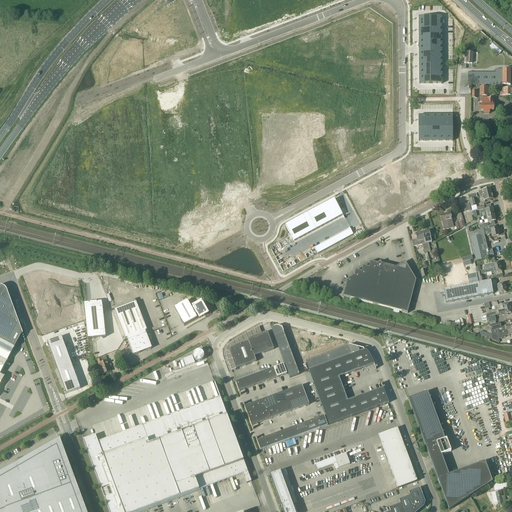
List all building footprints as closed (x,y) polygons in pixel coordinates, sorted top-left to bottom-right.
[(494,42),(492,44),(501,52),(503,50),(494,42)] [(465,52),(464,63),(472,63),(473,52),(465,52)] [(496,73),(468,73),(468,85),(510,85),(510,69),(503,69),(496,69),(496,73)] [(489,114),(489,111),(493,111),(493,106),(492,106),(492,99),(489,99),(487,99),(487,96),(488,96),(488,87),(480,87),(480,96),(480,97),(481,97),(481,99),(478,99),(478,102),(480,102),(480,104),(482,104),(482,106),(480,106),(480,111),(484,111),(484,114),(489,114)] [(405,154),(402,155),(411,174),(418,171),(424,184),(422,185),(426,194),(434,190),(440,188),(442,192),(450,188),(448,183),(445,184),(441,175),(433,179),(427,165),(437,161),(433,152),(425,155),(419,142),(402,149),(405,154)] [(480,197),(492,194),(491,188),(478,191),(480,197)] [(492,194),(480,197),(481,203),(485,202),(485,201),(493,199),(492,194)] [(334,199),(286,226),(294,241),(343,215),(334,199)] [(486,213),(482,213),(483,216),(494,214),(493,208),(485,210),(486,213)] [(450,213),(441,215),(443,226),(453,224),(452,219),(450,213)] [(494,214),(483,216),(484,220),(487,220),(488,222),(496,221),(494,214)] [(461,227),(465,227),(463,221),(459,222),(455,223),(457,229),(461,228),(461,227)] [(491,227),(484,228),(486,235),(489,234),(492,233),(493,237),(499,235),(497,228),(491,229),(491,227)] [(350,229),(332,239),(335,244),(353,234),(350,229)] [(471,237),(476,261),(486,258),(483,245),(486,245),(485,241),(483,242),(481,235),(485,235),(483,229),(470,232),(471,237)] [(425,245),(429,245),(428,243),(432,242),(429,231),(422,232),(425,245)] [(424,249),(429,248),(429,245),(425,245),(422,232),(415,234),(417,239),(412,240),(413,246),(422,244),(424,249)] [(487,257),(494,256),(492,249),(486,251),(487,257)] [(472,256),(462,258),(464,266),(472,264),(471,260),(473,259),(472,256)] [(457,276),(463,274),(461,261),(461,259),(458,260),(459,266),(453,267),(454,271),(456,271),(457,276)] [(345,291),(343,296),(408,313),(408,311),(416,280),(406,264),(405,262),(394,268),(393,266),(391,264),(387,263),(386,264),(385,264),(383,265),(380,261),(377,263),(371,262),(369,267),(363,266),(362,272),(356,270),(355,275),(348,279),(345,291)] [(488,265),(484,266),(484,267),(485,270),(501,266),(500,262),(488,265)] [(481,271),(477,272),(477,273),(480,283),(485,282),(484,277),(482,277),(482,275),(492,272),(492,273),(502,271),(501,266),(485,270),(481,271)] [(32,272),(23,276),(25,281),(34,278),(32,272)] [(470,285),(479,283),(476,273),(467,275),(469,284),(470,285)] [(34,278),(25,281),(27,286),(36,283),(34,278)] [(78,280),(68,278),(69,287),(79,286),(78,280)] [(491,280),(477,283),(480,296),(493,294),(491,280)] [(36,283),(27,286),(28,291),(38,287),(36,283)] [(477,283),(464,286),(467,299),(480,296),(477,283)] [(505,283),(497,285),(498,287),(495,287),(496,292),(499,292),(499,294),(507,292),(505,283)] [(0,373),(21,333),(6,291),(6,290),(5,289),(4,288),(3,288),(3,287),(2,287),(1,287),(0,287),(0,286),(0,373)] [(464,286),(450,289),(453,302),(467,299),(464,286)] [(38,287),(28,291),(30,295),(40,292),(38,287)] [(450,289),(443,291),(446,304),(453,302),(450,289)] [(40,292),(30,295),(32,300),(41,297),(40,292)] [(41,297),(32,300),(34,305),(43,301),(41,297)] [(187,300),(174,308),(184,325),(197,318),(196,315),(197,314),(199,318),(208,313),(208,312),(202,301),(193,306),(193,307),(192,308),(187,300)] [(43,301),(34,305),(35,310),(45,306),(43,301)] [(89,303),(84,304),(88,339),(106,337),(102,302),(97,302),(89,303)] [(136,302),(115,310),(117,316),(121,327),(125,339),(127,338),(128,341),(133,355),(140,353),(140,352),(140,351),(144,350),(145,350),(146,351),(152,348),(147,334),(147,333),(146,333),(145,331),(147,330),(138,308),(136,302)] [(495,309),(491,310),(492,313),(495,312),(511,309),(510,304),(503,306),(502,304),(494,306),(495,309)] [(47,312),(38,316),(39,321),(49,317),(47,312)] [(82,316),(72,317),(73,325),(82,321),(82,316)] [(49,317),(39,321),(41,325),(51,322),(49,317)] [(51,322),(41,325),(43,330),(52,327),(51,322)] [(495,322),(489,323),(490,326),(491,326),(492,332),(493,332),(494,334),(498,333),(499,333),(502,332),(501,330),(504,329),(505,332),(511,329),(511,324),(502,327),(503,327),(501,327),(500,323),(495,324),(495,322)] [(277,326),(272,328),(274,336),(284,332),(282,328),(277,326)] [(52,327),(43,330),(45,335),(54,331),(52,327)] [(229,347),(227,349),(226,349),(226,351),(227,356),(226,356),(227,356),(228,360),(228,361),(228,360),(230,365),(230,366),(230,365),(232,370),(231,370),(231,371),(236,369),(257,361),(255,356),(274,349),(268,332),(262,334),(259,327),(255,329),(254,329),(255,330),(251,332),(250,331),(250,332),(246,334),(242,337),(242,336),(242,337),(238,339),(237,339),(238,339),(234,342),(233,341),(233,342),(230,345),(230,344),(229,344),(230,345),(228,346),(229,347)] [(494,334),(491,335),(492,339),(492,340),(494,340),(499,339),(506,337),(505,336),(511,334),(511,329),(505,332),(504,329),(501,330),(502,332),(499,333),(498,333),(494,334)] [(284,332),(274,336),(276,340),(285,337),(284,332)] [(62,337),(47,342),(57,368),(71,363),(62,337)] [(285,337),(276,340),(278,345),(287,342),(285,337)] [(287,342),(278,345),(280,350),(289,346),(287,342)] [(349,345),(344,347),(347,357),(352,355),(360,352),(358,348),(349,345)] [(289,346),(280,350),(281,354),(291,351),(289,346)] [(344,347),(339,349),(342,358),(347,357),(344,347)] [(339,349),(334,351),(338,360),(342,358),(339,349)] [(193,355),(193,356),(194,357),(194,358),(194,359),(195,359),(195,360),(196,360),(196,361),(197,361),(198,361),(199,361),(200,361),(201,361),(202,360),(203,360),(203,359),(203,358),(204,358),(204,357),(204,356),(204,355),(204,354),(204,353),(203,353),(203,352),(202,352),(202,351),(201,351),(200,350),(199,350),(198,350),(197,351),(196,351),(195,352),(194,353),(194,354),(193,355)] [(366,350),(309,371),(329,425),(389,403),(383,388),(348,401),(339,377),(375,364),(374,363),(372,359),(370,356),(368,352),(366,350)] [(291,351),(281,354),(283,359),(292,356),(291,351)] [(334,351),(330,353),(333,362),(338,360),(334,351)] [(330,353),(325,354),(328,364),(333,362),(330,353)] [(325,354),(320,356),(324,365),(328,364),(325,354)] [(104,357),(97,360),(100,369),(96,371),(97,375),(102,374),(111,371),(110,367),(111,366),(111,364),(109,365),(107,360),(107,361),(105,356),(104,356),(104,357)] [(183,359),(186,366),(195,363),(192,356),(183,359)] [(292,356),(283,359),(285,364),(294,360),(292,356)] [(320,356),(316,358),(319,367),(324,365),(320,356)] [(316,358),(311,359),(314,369),(319,367),(316,358)] [(311,359),(306,361),(310,371),(314,369),(311,359)] [(294,360),(285,364),(286,369),(296,365),(294,360)] [(71,363),(57,368),(66,394),(81,389),(71,363)] [(284,364),(274,368),(277,377),(287,374),(284,364)] [(296,365),(286,369),(288,373),(298,370),(296,365)] [(274,368),(264,371),(268,381),(277,377),(274,368)] [(298,370),(288,373),(290,378),(299,374),(298,370)] [(264,371),(255,375),(258,384),(268,381),(264,371)] [(255,375),(245,378),(249,388),(258,384),(255,375)] [(245,378),(236,382),(239,392),(249,388),(245,378)] [(302,385),(293,389),(296,399),(306,395),(302,385)] [(293,389),(283,393),(287,402),(296,399),(293,389)] [(449,475),(442,455),(451,451),(447,439),(445,440),(428,392),(409,399),(430,458),(438,479),(449,510),(493,482),(485,461),(449,475)] [(283,393),(274,396),(277,406),(287,402),(283,393)] [(306,395),(296,399),(300,408),(309,405),(306,395)] [(274,396),(264,400),(268,409),(277,406),(274,396)] [(96,435),(83,440),(109,511),(139,511),(243,474),(246,483),(251,482),(251,481),(251,479),(221,399),(220,397),(206,402),(98,442),(97,440),(96,435)] [(296,399),(287,402),(290,412),(300,408),(296,399)] [(264,400),(254,403),(258,413),(268,409),(264,400)] [(287,402),(277,406),(281,415),(290,412),(287,402)] [(254,403),(245,407),(248,416),(258,413),(254,403)] [(277,406),(268,409),(271,419),(281,415),(277,406)] [(268,409),(258,413),(261,422),(271,419),(268,409)] [(258,413),(248,416),(252,426),(261,422),(258,413)] [(324,416),(315,420),(318,429),(328,426),(324,416)] [(315,420),(305,423),(309,433),(318,429),(315,420)] [(305,423),(296,427),(299,436),(309,433),(305,423)] [(296,427),(286,430),(290,440),(299,436),(296,427)] [(286,430),(277,434),(280,443),(290,440),(286,430)] [(277,434),(267,437),(271,447),(280,443),(277,434)] [(398,489),(418,481),(401,436),(381,443),(398,489)] [(267,437),(257,441),(261,450),(271,447),(267,437)] [(86,511),(60,439),(0,473),(0,511),(86,511)] [(335,458),(316,465),(318,471),(334,465),(336,469),(350,464),(346,453),(335,458)] [(295,511),(280,471),(270,475),(283,511),(295,511)] [(410,496),(416,511),(417,511),(424,507),(426,503),(420,488),(409,492),(410,496)] [(498,506),(504,505),(501,491),(495,492),(498,506)] [(403,511),(416,511),(410,496),(399,500),(400,504),(401,503),(403,511)] [(391,511),(403,511),(401,503),(400,504),(397,505),(389,508),(391,511)]
